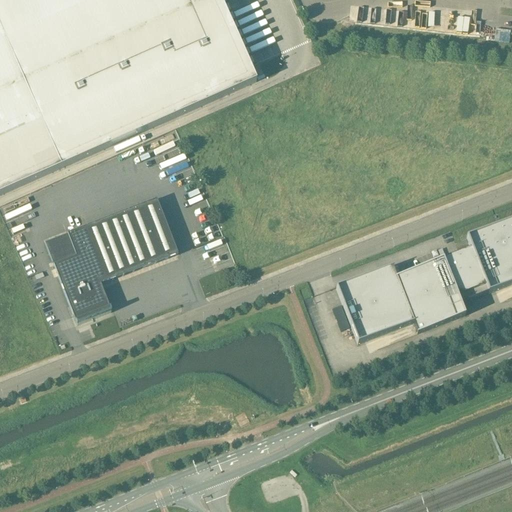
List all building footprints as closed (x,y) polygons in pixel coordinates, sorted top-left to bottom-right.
[(0,0),(0,196),(256,83),(249,67),(246,61),(245,58),(242,52),(241,49),(238,43),(237,41),(234,34),(233,32),(230,25),(229,23),(227,17),(225,14),(223,8),(222,5),(219,0),(0,0)] [(510,44),(511,31),(499,30),(498,43),(510,44)] [(204,129),(198,143),(245,261),(350,220),(342,200),(343,200),(349,203),(352,196),(359,199),(362,193),(368,195),(371,189),(378,192),(381,185),(402,177),(410,197),(511,156),(511,87),(481,100),(473,80),(422,101),(414,81),(363,101),(351,71),(204,129)] [(178,256),(156,201),(45,244),(77,327),(111,314),(100,286),(178,256)] [(393,268),(335,290),(357,346),(413,324),(417,335),(417,336),(465,317),(460,306),(511,286),(511,221),(466,239),(470,250),(396,279),(392,269),(393,268)]
